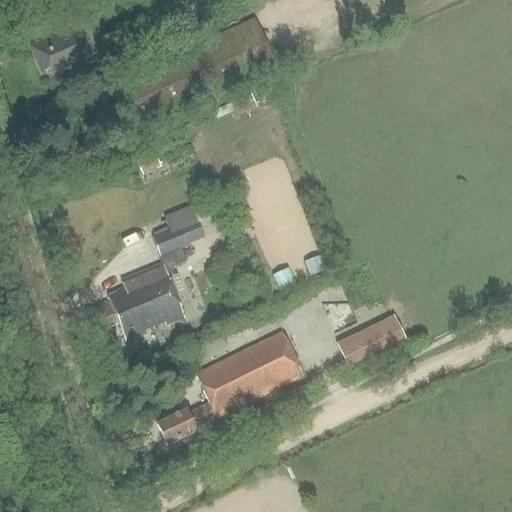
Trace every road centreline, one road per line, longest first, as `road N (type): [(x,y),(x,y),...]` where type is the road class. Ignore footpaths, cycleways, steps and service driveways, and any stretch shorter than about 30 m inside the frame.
road 1 (track): [(511,330),(141,511)]
road 2 (track): [(110,511),(0,132)]
